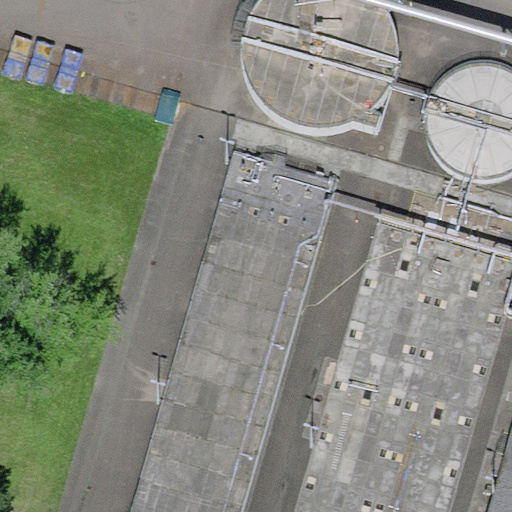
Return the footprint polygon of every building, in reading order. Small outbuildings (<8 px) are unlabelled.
[(381,0),(261,0),(257,4),(244,28),(240,56),(246,84),(260,107),(283,125),(309,133),(337,133),(356,126),(376,135),(383,120),(373,115),(384,103),(398,79),(402,51),(396,23),(381,0)] [(438,90),(428,108),(426,129),(430,148),(441,165),(457,178),(477,184),(497,183),(511,176),(511,74),(492,68),(471,69),(453,76),(438,90)] [(243,511),(336,184),(234,155),(132,511),(243,511)] [(450,511),(511,301),(511,261),(379,223),(294,511),(450,511)] [(511,511),(511,442),(491,511),(511,511)]
